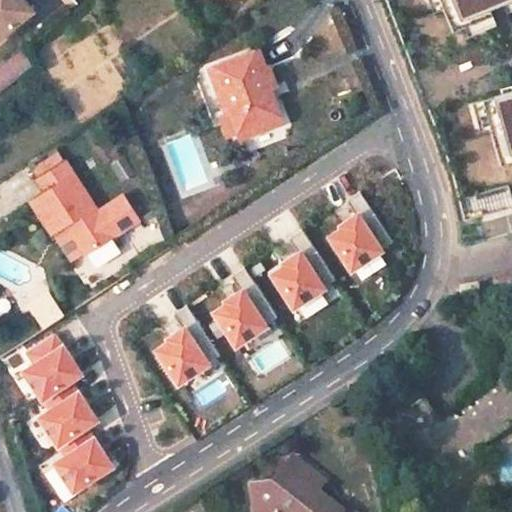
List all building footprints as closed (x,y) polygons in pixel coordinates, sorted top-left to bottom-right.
[(0,0),(0,35),(31,11),(22,0),(0,0)] [(511,0),(427,0),(448,49),(511,21),(511,0)] [(22,50),(0,67),(0,88),(32,63),(22,50)] [(256,50),(210,68),(226,110),(230,109),(239,130),(248,126),(254,130),(270,124),(272,117),(281,113),(274,95),(266,93),(264,87),(274,83),(267,66),(263,68),(256,50)] [(511,103),(472,115),(489,178),(511,171),(511,103)] [(98,209),(65,159),(37,178),(46,190),(31,200),(52,232),(67,222),(87,251),(139,216),(123,192),(98,209)] [(476,197),(480,212),(511,203),(507,188),(476,197)] [(392,241),(359,192),(346,200),(358,218),(330,236),(351,268),(392,241)] [(293,306),(334,279),(302,229),(288,238),(300,256),(272,274),(293,306)] [(236,344),(277,317),(244,267),(231,276),(242,294),(215,312),(236,344)] [(219,355),(186,305),(173,314),(185,332),(157,350),(178,382),(219,355)] [(79,373),(53,334),(26,352),(34,364),(24,371),(42,398),(69,380),(79,373)] [(423,399),(396,417),(418,449),(422,447),(446,482),(471,466),(462,452),(511,418),(511,381),(508,375),(438,422),(423,399)] [(94,419),(69,380),(42,398),(50,410),(39,417),(57,444),(94,419)] [(110,466),(84,426),(57,444),(65,456),(55,463),(72,490),(110,466)] [(471,445),(462,452),(471,466),(481,460),(471,445)] [(272,480),(291,457),(286,453),(267,477),(272,480)] [(342,511),(312,487),(319,478),(291,457),(272,480),(267,477),(249,479),(253,511),(260,511),(279,510),(281,511),(342,511)]
